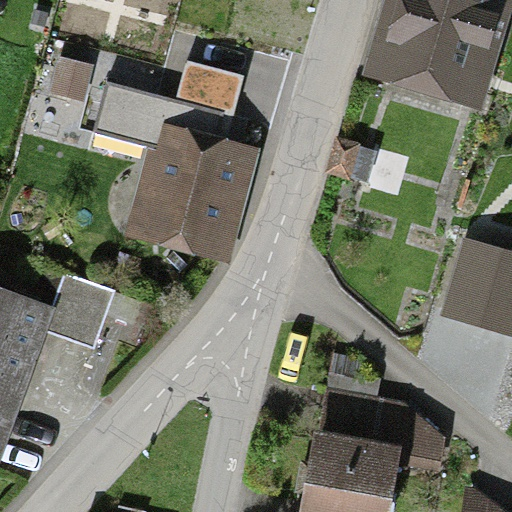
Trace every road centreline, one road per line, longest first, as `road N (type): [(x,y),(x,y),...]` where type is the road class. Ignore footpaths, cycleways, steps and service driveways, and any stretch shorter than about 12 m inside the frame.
road 1 (unclassified): [(347,0),(236,330)]
road 2 (unclassified): [(236,330),(181,364),(50,511)]
road 3 (residential): [(236,330),(235,395),(214,511)]
